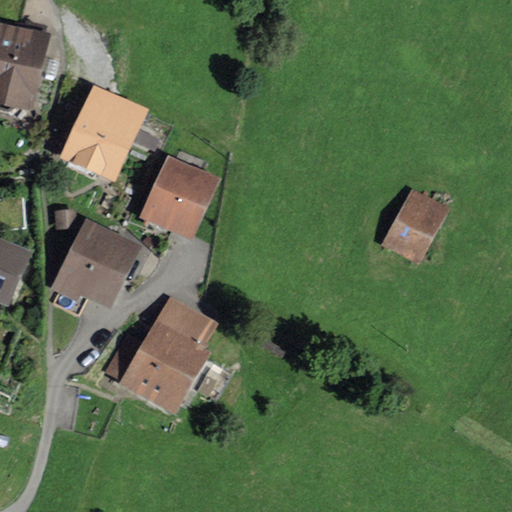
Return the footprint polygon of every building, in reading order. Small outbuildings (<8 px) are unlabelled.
[(24,0),(0,0),(0,24),(18,29),(24,0)] [(24,37),(1,31),(0,34),(0,111),(8,113),(15,109),(16,103),(29,106),(44,42),(42,41),(45,30),(26,26),(24,37)] [(110,173),(130,131),(128,130),(137,110),(117,100),(112,109),(97,103),(69,162),(95,174),(98,168),(110,173)] [(186,231),(207,186),(198,181),(207,163),(180,150),(144,228),(169,240),(175,226),(186,231)] [(416,194),(389,242),(416,257),(448,201),(435,193),(430,202),(416,194)] [(0,229),(27,229),(26,200),(0,201),(0,229)] [(104,299),(128,252),(89,233),(54,304),(78,316),(90,292),(104,299)] [(0,300),(7,304),(26,259),(0,247),(0,300)] [(201,357),(196,354),(212,329),(174,305),(148,348),(130,337),(109,371),(127,382),(129,380),(171,405),(201,357)]
